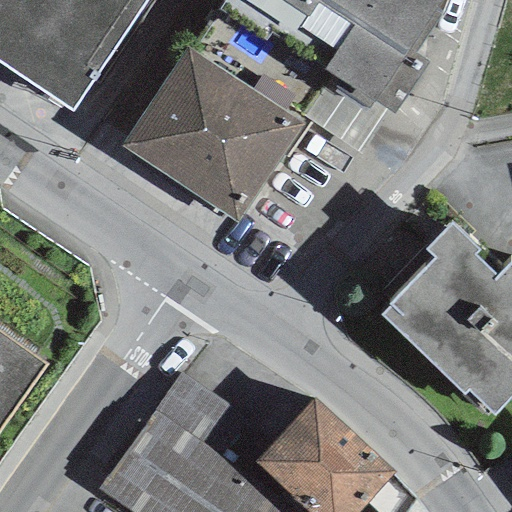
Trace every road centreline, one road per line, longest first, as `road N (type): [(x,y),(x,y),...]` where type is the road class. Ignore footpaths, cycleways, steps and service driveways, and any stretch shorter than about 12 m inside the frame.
road 1 (residential): [(267,340),(431,153),(466,82),(487,0)]
road 2 (residential): [(178,281),(15,511)]
road 3 (residential): [(466,511),(388,424),(267,340)]
road 4 (residential): [(178,281),(0,163)]
